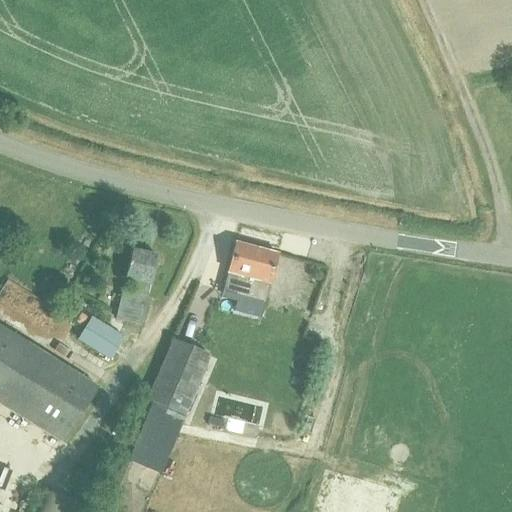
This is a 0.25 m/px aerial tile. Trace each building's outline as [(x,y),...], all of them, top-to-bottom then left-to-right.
[(264,302),(277,255),(236,244),(223,290),(264,302)] [(142,325),(157,255),(132,249),(126,277),(136,279),(133,291),(124,289),(117,319),(142,325)] [(32,295),(26,315),(42,320),(48,300),(32,295)] [(72,297),(66,309),(75,314),(82,302),(72,297)] [(122,337),(91,319),(79,340),(109,358),(122,337)] [(0,327),(0,404),(63,444),(98,388),(0,327)] [(185,414),(210,357),(173,341),(148,398),(185,414)] [(76,511),(80,502),(39,488),(30,511),(76,511)]
